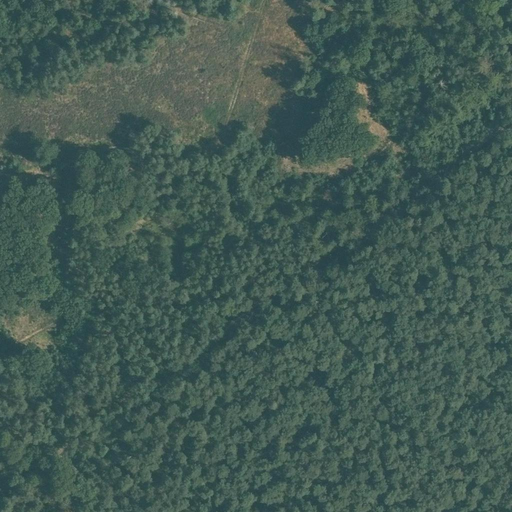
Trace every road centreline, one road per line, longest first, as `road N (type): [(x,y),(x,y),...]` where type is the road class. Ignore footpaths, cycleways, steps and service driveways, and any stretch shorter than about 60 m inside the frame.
road 1 (track): [(56,445),(511,107)]
road 2 (track): [(215,145),(0,137)]
road 3 (track): [(267,0),(207,166)]
